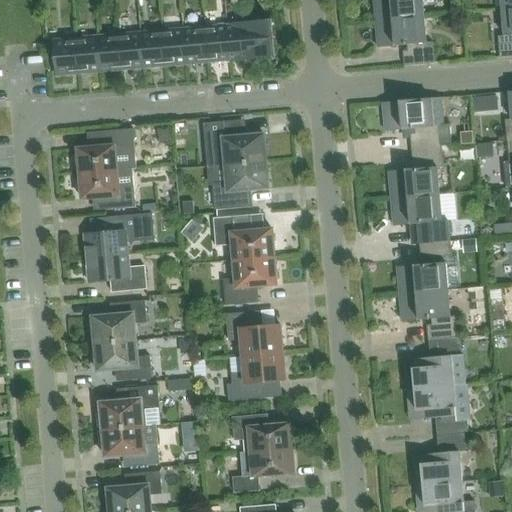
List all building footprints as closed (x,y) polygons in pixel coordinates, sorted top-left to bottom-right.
[(373,0),(376,21),(424,16),(422,0),(373,0)] [(511,0),(501,0),(502,9),(511,8),(511,0)] [(511,8),(502,9),(505,36),(498,37),(500,58),(511,56),(511,8)] [(427,43),(424,16),(376,21),(378,48),(408,45),(408,51),(403,52),(405,66),(435,64),(433,43),(427,43)] [(252,59),(274,57),(271,21),(249,23),(252,59)] [(227,25),(231,61),(252,59),(249,23),(227,25)] [(206,27),(209,63),(231,61),(227,25),(206,27)] [(184,29),(187,65),(209,63),(206,27),(184,29)] [(162,31),(166,67),(187,65),(184,29),(162,31)] [(141,33),(144,69),(166,67),(162,31),(141,33)] [(119,34),(122,71),(144,69),(141,33),(119,34)] [(97,36),(100,72),(122,71),(119,34),(97,36)] [(76,38),(79,74),(100,72),(97,36),(76,38)] [(54,40),(57,76),(79,74),(76,38),(54,40)] [(432,99),(383,103),(385,131),(405,130),(406,138),(411,138),(412,149),(442,147),(452,146),(450,125),(445,126),(443,98),(432,99)] [(485,98),(475,99),(477,112),(482,112),(486,106),(485,98)] [(210,123),(202,124),(206,167),(226,165),(267,162),(265,134),(241,137),(240,121),(210,123)] [(78,153),(76,157),(76,165),(80,168),(80,174),(118,171),(133,170),(137,170),(135,155),(133,129),(105,132),(107,147),(78,149),(78,153)] [(493,143),(478,145),(479,158),(494,156),(493,143)] [(409,170),(389,172),(391,199),(440,195),(437,168),(444,167),(442,147),(412,149),(413,161),(408,161),(409,170)] [(227,182),(215,183),(217,210),(247,207),(246,191),(270,189),(267,162),(226,165),(227,182)] [(81,180),(78,184),(79,193),(82,196),(82,200),(111,197),(112,209),(136,207),(134,184),(133,170),(118,171),(80,174),(81,180)] [(440,195),(391,199),(394,226),(410,225),(411,232),(419,231),(420,245),(451,242),(449,221),(442,221),(440,195)] [(194,202),(184,203),(184,215),(195,215),(194,202)] [(107,233),(85,235),(87,259),(128,255),(127,242),(143,241),(155,240),(153,214),(105,218),(106,221),(107,233)] [(245,216),(214,219),(216,247),(233,245),(234,261),(275,257),(273,229),(265,230),(264,226),(246,228),(245,216)] [(477,241),(463,242),(464,251),(478,250),(477,241)] [(451,242),(420,245),(421,259),(452,256),(451,242)] [(128,255),(87,259),(90,283),(111,281),(117,280),(118,292),(147,289),(145,266),(129,268),(128,255)] [(235,279),(223,280),(226,306),(251,304),(249,288),(258,287),(278,285),(275,257),(234,261),(235,279)] [(397,267),(400,295),(448,290),(446,263),(397,267)] [(451,317),(448,290),(400,295),(402,322),(432,319),(432,325),(427,326),(429,340),(459,338),(457,317),(451,317)] [(93,317),(95,344),(137,341),(135,324),(147,323),(145,301),(115,303),(116,315),(93,317)] [(242,357),(284,353),(281,326),(258,328),(256,312),(226,314),(229,341),(241,340),(242,357)] [(430,354),(462,351),(460,337),(459,338),(429,340),(430,354)] [(138,357),(137,341),(95,344),(98,371),(121,369),(122,381),(152,378),(150,356),(138,357)] [(286,380),(284,353),(242,357),(244,373),(232,374),(233,384),(228,385),(229,401),(264,398),(263,382),(286,380)] [(466,355),(416,359),(417,368),(413,369),(415,390),(454,386),(454,385),(468,384),(466,355)] [(178,380),(169,381),(170,392),(179,391),(178,380)] [(100,403),(103,430),(144,426),(143,410),(155,409),(154,400),(159,399),(158,386),(123,389),(124,401),(100,403)] [(457,416),(454,386),(415,390),(417,411),(421,410),(421,420),(457,416)] [(252,452),(292,449),(290,424),(269,426),(268,415),(233,418),(235,441),(250,440),(252,452)] [(439,453),(424,455),(425,464),(421,464),(423,485),(462,482),(460,452),(470,451),(467,420),(436,422),(439,453)] [(199,451),(197,423),(183,424),(185,452),(199,451)] [(144,427),(144,426),(103,430),(105,457),(129,455),(130,467),(160,464),(158,442),(162,442),(161,425),(144,427)] [(294,473),(292,449),(252,452),(253,465),(242,466),(243,477),(233,478),(235,493),(260,491),(259,476),(294,473)] [(108,488),(109,511),(150,511),(152,511),(150,495),(162,494),(160,472),(130,475),(132,486),(108,488)] [(475,511),(475,501),(464,502),(462,482),(423,485),(425,506),(429,506),(429,511),(475,511)]
